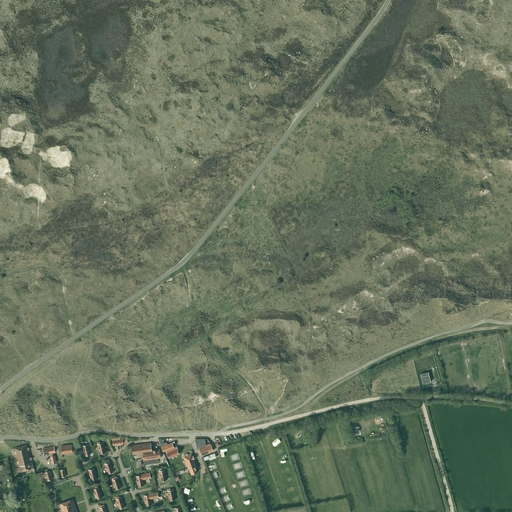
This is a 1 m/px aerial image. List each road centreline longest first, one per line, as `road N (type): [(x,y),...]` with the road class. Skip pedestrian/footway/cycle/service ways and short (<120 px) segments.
road 1 (unclassified): [(0,389),(186,258),(387,0)]
road 2 (track): [(220,433),(386,397),(511,403)]
road 3 (track): [(511,325),(451,333),(393,354),(293,417)]
road 4 (unclassified): [(0,436),(220,433)]
road 5 (track): [(71,338),(62,280),(48,265),(0,280)]
